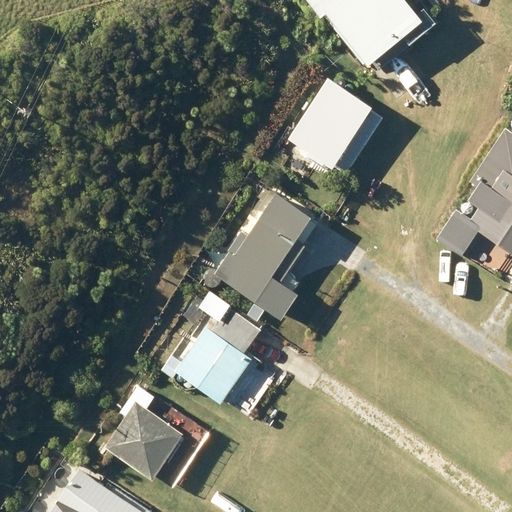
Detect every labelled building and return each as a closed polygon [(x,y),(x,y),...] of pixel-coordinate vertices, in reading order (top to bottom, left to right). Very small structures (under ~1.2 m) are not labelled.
[(310,0),(326,19),(331,15),(373,66),(429,21),(411,0),(310,0)] [(331,75),(292,135),(334,162),(373,102),(331,75)] [(511,153),(470,217),(511,245),(511,243),(511,153)] [(241,230),(214,271),(282,315),(299,290),(272,273),(312,211),(276,188),(247,233),(241,230)] [(451,214),(435,237),(454,250),(470,227),(451,214)] [(198,304),(211,313),(175,370),(222,400),(252,355),(244,350),(260,325),(229,304),(231,301),(209,287),(198,304)] [(122,406),(127,410),(105,444),(153,475),(166,455),(169,457),(183,436),(180,434),(184,429),(146,405),(153,394),(137,383),(122,406)] [(131,511),(85,482),(90,474),(77,465),(52,503),(62,510),(60,511),(131,511)]
